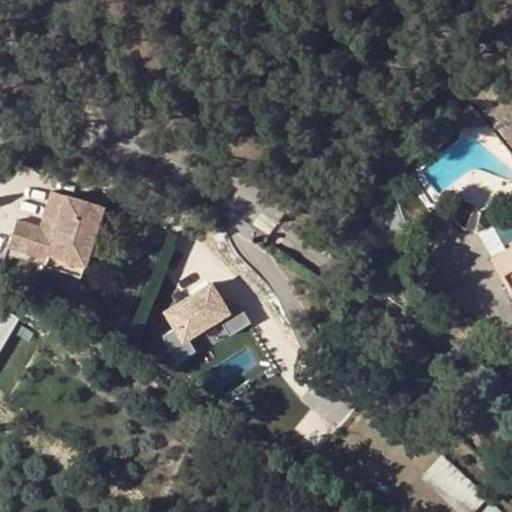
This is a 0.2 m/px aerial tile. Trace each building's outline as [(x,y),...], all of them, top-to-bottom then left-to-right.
[(52,244),(87,258),(109,202),(60,183),(50,208),(55,209),(50,220),(46,218),(22,209),(12,234),(51,249),(52,244)] [(55,209),(50,208),(46,218),(50,220),(55,209)] [(499,251),(511,274),(511,219),(491,231),(501,249),(499,251)] [(87,258),(52,244),(51,249),(48,256),(83,269),(87,258)] [(511,301),(511,274),(499,251),(487,258),(511,301)] [(225,310),(209,282),(160,310),(172,331),(161,337),(176,363),(196,353),(187,336),(222,317),(234,338),(257,325),(243,300),(225,310)] [(0,345),(20,318),(0,303),(0,345)] [(498,511),(452,447),(425,467),(457,511),(498,511)]
